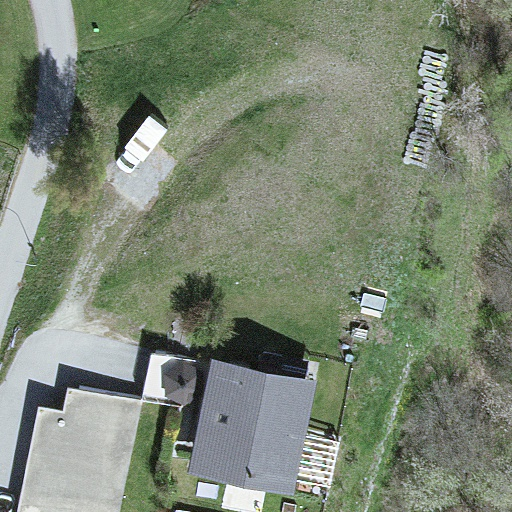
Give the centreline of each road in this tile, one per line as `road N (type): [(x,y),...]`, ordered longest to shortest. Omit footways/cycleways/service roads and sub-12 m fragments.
road 1 (track): [(0,376),(118,180),(244,76),(310,72),(362,88),(385,129),(385,238),(348,511)]
road 2 (residential): [(0,277),(49,127),(53,14),(44,0)]
